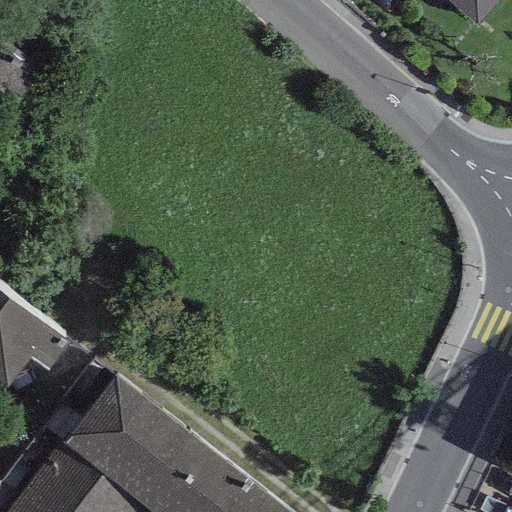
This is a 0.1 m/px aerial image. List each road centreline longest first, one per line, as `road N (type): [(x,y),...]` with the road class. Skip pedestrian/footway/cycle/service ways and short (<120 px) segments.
road 1 (residential): [(511,210),(274,0)]
road 2 (residential): [(413,511),(511,307)]
